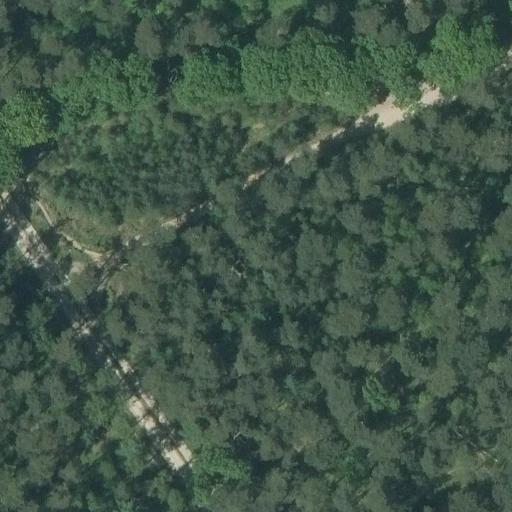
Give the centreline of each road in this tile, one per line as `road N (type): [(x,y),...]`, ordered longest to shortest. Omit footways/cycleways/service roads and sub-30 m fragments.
road 1 (unknown): [(49,286),(511,57)]
road 2 (track): [(209,511),(49,286)]
road 3 (track): [(0,502),(145,423)]
